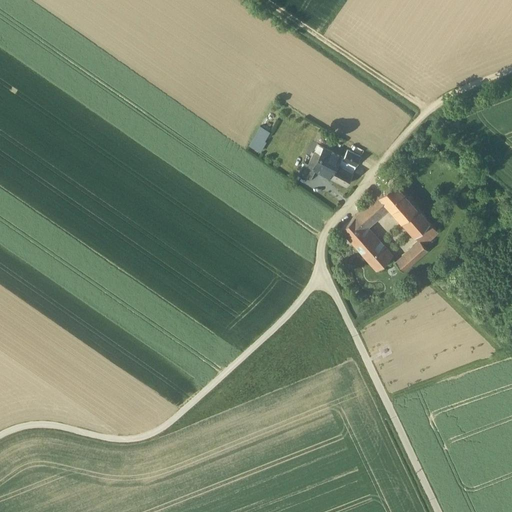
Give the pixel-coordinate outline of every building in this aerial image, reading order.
[(266,142),(254,135),(248,144),(259,151),(266,142)] [(322,155),(314,151),(308,163),(315,167),(315,168),(316,169),(331,176),(337,164),(341,157),(341,156),(325,148),(322,155)] [(360,156),(347,150),(343,158),(356,164),(360,156)] [(356,164),(343,158),(341,157),(337,164),(352,172),(356,164)] [(308,163),(304,161),(298,174),(310,180),(316,169),(315,168),(315,167),(308,163)] [(352,172),(337,164),(331,176),(346,184),(352,172)] [(393,181),(378,194),(388,205),(402,221),(416,208),(393,181)] [(388,205),(378,194),(372,200),(381,211),(388,205)] [(372,200),(341,228),(350,239),(364,226),(365,226),(381,211),(372,200)] [(432,226),(416,208),(402,221),(419,241),(423,245),(424,244),(447,223),(442,217),(432,226)] [(391,256),(365,226),(364,226),(350,239),(377,269),(391,256)] [(419,241),(411,248),(419,256),(428,249),(424,244),(423,245),(419,241)] [(411,248),(395,262),(403,271),(419,256),(411,248)]
